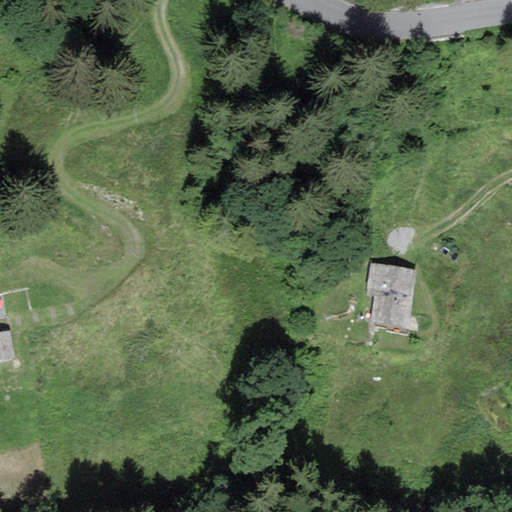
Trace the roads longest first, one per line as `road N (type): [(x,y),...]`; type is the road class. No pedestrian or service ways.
road 1 (track): [(72,291),(116,280),(133,258),(133,238),(64,184),(58,152),(79,128),(149,115),(173,94),(177,60),(159,25),(161,0)]
road 2 (unclassified): [(291,0),(350,24),(388,28),(511,14)]
road 3 (track): [(511,175),(409,258)]
